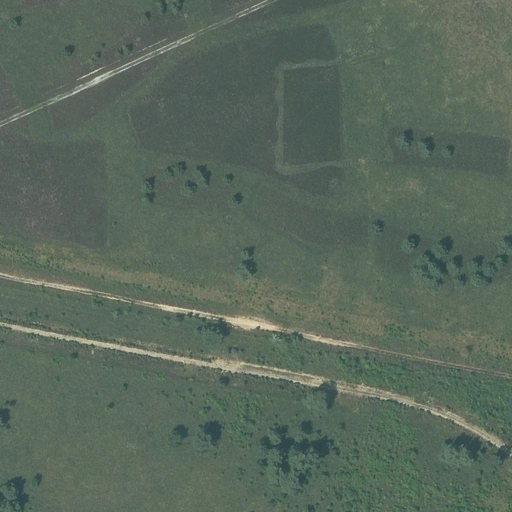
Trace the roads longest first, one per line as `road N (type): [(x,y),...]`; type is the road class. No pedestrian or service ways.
road 1 (track): [(511,456),(447,418),(399,402),(0,324)]
road 2 (track): [(511,377),(0,275)]
road 3 (track): [(0,124),(276,0)]
